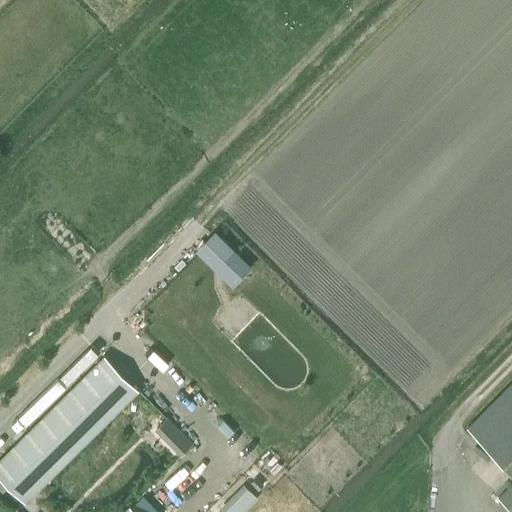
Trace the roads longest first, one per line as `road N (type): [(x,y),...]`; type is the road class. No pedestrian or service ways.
road 1 (track): [(108,323),(432,0)]
road 2 (unknown): [(511,358),(469,403),(452,441),(468,492)]
